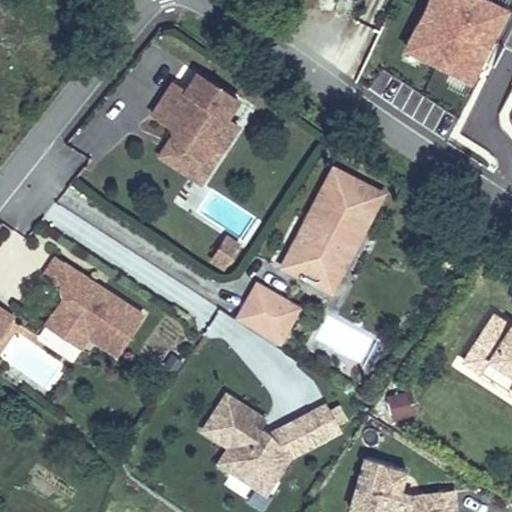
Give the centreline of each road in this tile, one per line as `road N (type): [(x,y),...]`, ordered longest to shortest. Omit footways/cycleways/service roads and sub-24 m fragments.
road 1 (residential): [(511,213),(175,0)]
road 2 (residential): [(157,0),(0,173)]
